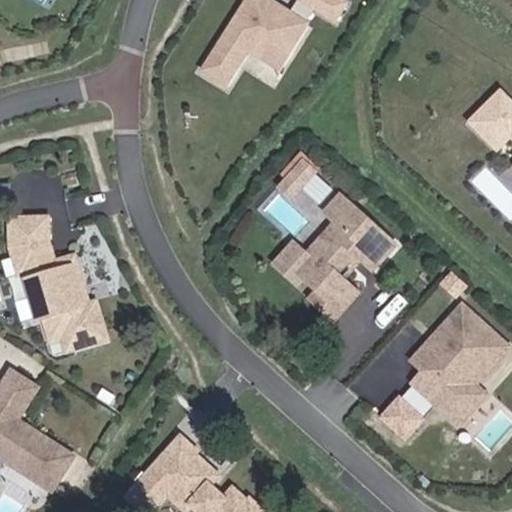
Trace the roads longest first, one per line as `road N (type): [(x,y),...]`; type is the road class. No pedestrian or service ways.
road 1 (residential): [(129,70),(132,183),(165,254),(267,370),(441,511)]
road 2 (residential): [(129,70),(0,107)]
